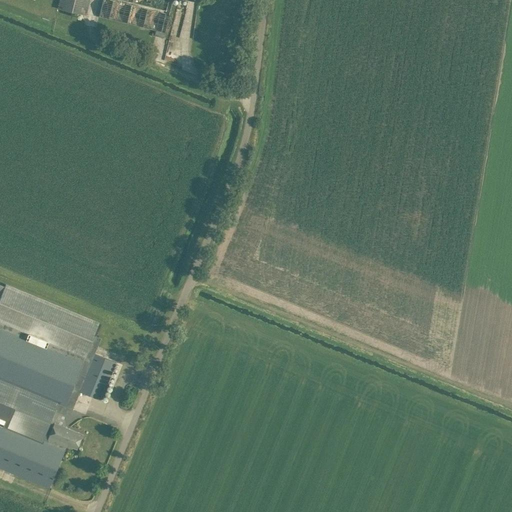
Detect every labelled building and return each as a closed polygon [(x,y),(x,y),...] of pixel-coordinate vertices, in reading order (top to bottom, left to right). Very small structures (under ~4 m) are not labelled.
[(59,0),(57,10),(87,16),(89,0),(59,0)] [(164,32),(169,10),(125,0),(103,0),(100,16),(164,32)] [(99,324),(5,285),(4,287),(0,285),(0,468),(40,484),(49,488),(66,446),(48,439),(54,423),(62,405),(66,406),(72,409),(79,391),(101,399),(116,362),(95,354),(98,346),(101,339),(94,336),(99,324)] [(78,399),(74,408),(85,413),(89,405),(78,399)] [(54,423),(48,439),(66,446),(67,445),(77,449),(83,434),(54,423)]
